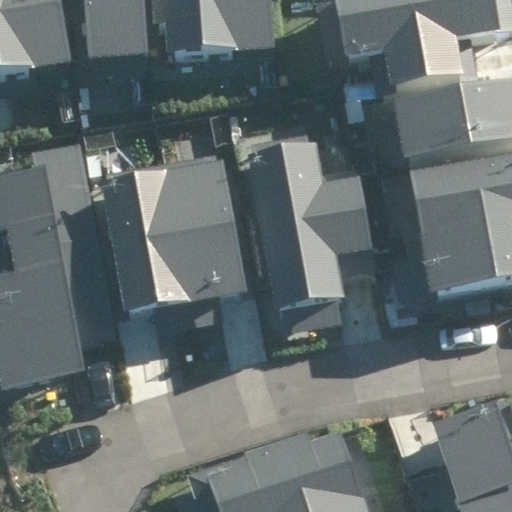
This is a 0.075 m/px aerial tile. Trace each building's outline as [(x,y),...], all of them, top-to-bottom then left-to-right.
[(0,0),(0,79),(76,69),(65,0),(0,0)] [(86,0),(91,67),(149,63),(144,0),(86,0)] [(170,59),(278,54),(275,0),(156,0),(158,31),(169,30),(170,59)] [(337,0),(350,62),(388,54),(396,95),(469,80),(462,41),(511,31),(511,9),(510,0),(337,0)] [(511,85),(397,109),(409,171),(511,149),(511,85)] [(251,139),(280,316),(345,306),(337,258),(377,251),(365,182),(325,189),(315,128),(251,139)] [(0,345),(6,384),(85,372),(80,338),(118,332),(88,140),(38,148),(43,176),(0,182),(0,223),(10,222),(17,270),(0,273),(0,345)] [(105,187),(129,315),(158,310),(162,333),(226,321),(223,306),(248,302),(221,155),(112,175),(114,185),(105,187)] [(511,162),(414,182),(439,300),(511,285),(511,162)] [(511,511),(511,402),(434,427),(461,511),(511,511)] [(368,511),(344,439),(317,448),(313,438),(253,459),(256,467),(213,482),(223,511),(368,511)]
